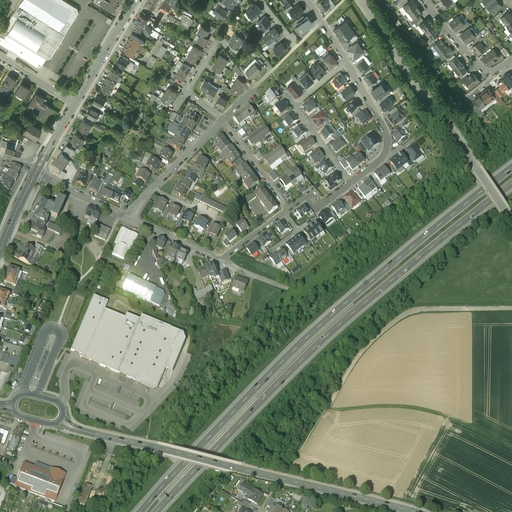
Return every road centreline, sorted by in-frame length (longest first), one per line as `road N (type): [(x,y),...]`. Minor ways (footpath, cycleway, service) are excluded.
road 1 (motorway): [(511,163),(273,365),(137,511)]
road 2 (motorway): [(154,511),(282,372),(511,181)]
road 3 (residential): [(362,0),(511,216)]
road 4 (track): [(326,410),(370,342),(402,316),(511,307)]
road 5 (track): [(326,410),(424,409),(511,446)]
road 6 (tertiary): [(416,511),(235,467)]
road 7 (tertiary): [(76,429),(235,467)]
road 8 (secondary): [(136,0),(75,104)]
